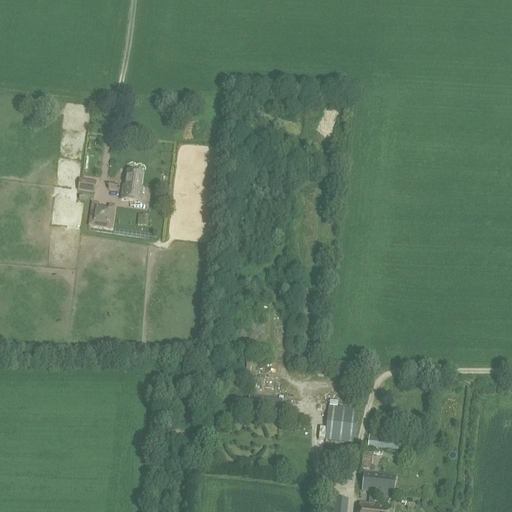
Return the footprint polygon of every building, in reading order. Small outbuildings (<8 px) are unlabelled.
[(125,186),(123,185),(121,200),(142,203),(144,188),(142,188),(144,173),(127,171),(125,186)] [(81,181),(80,190),(94,192),(95,184),(81,181)] [(116,192),(117,185),(109,183),(108,190),(116,192)] [(99,204),(93,203),(89,226),(112,229),(115,206),(109,205),(108,210),(98,208),(99,204)] [(282,414),(283,400),(249,396),(248,410),(282,414)] [(326,441),(354,444),(358,412),(330,409),(326,441)] [(181,428),(173,426),(171,437),(179,439),(181,428)] [(368,448),(402,452),(404,438),(369,434),(368,448)] [(371,493),(369,504),(374,505),(375,493),(394,495),(396,477),(365,474),(363,492),(371,493)] [(346,511),(348,500),(334,499),(332,511),(346,511)] [(369,504),(360,503),(359,511),(390,511),(391,507),(374,505),(369,504)]
